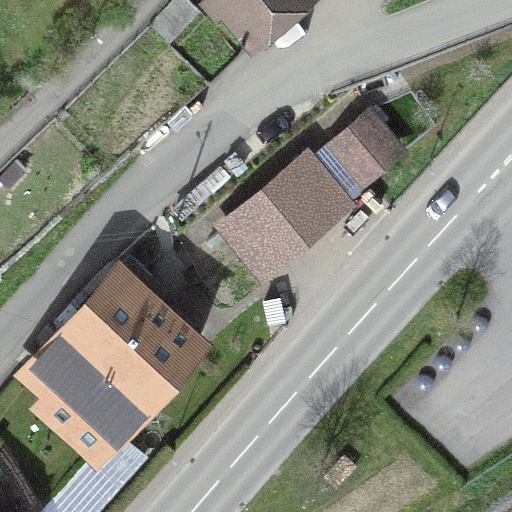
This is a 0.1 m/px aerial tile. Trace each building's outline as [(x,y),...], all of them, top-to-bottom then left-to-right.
[(200,9),(190,0),(174,0),(151,26),(170,42),(200,9)] [(204,0),(215,14),(223,6),(253,40),(299,0),(204,0)] [(335,133),(300,160),(327,194),(361,165),(335,133)] [(284,243),(245,206),(223,230),(263,267),(284,243)] [(32,358),(49,373),(40,384),(50,393),(61,381),(116,430),(199,338),(141,284),(149,275),(130,257),(32,358)]
